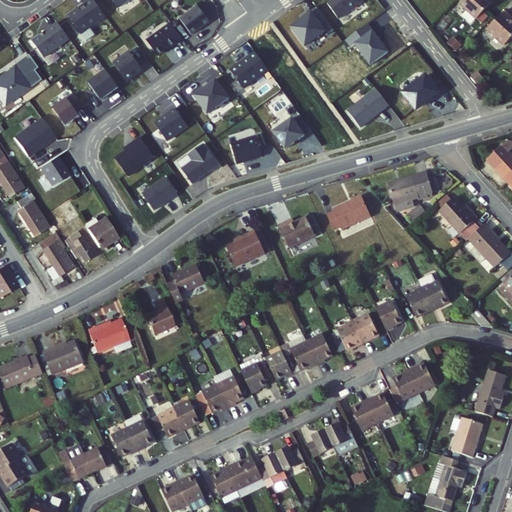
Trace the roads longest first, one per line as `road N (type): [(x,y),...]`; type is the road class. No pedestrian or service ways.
road 1 (residential): [(147,252),(91,169),(91,146),(253,16)]
road 2 (tertiary): [(147,252),(230,196),(437,136)]
road 3 (unknown): [(219,201),(147,83),(92,22),(47,0)]
road 4 (residential): [(193,448),(215,450),(310,414),(361,379),(369,363)]
road 5 (residential): [(193,448),(369,363)]
road 6 (residential): [(491,121),(395,0)]
road 7 (residential): [(369,363),(434,332),(511,342)]
road 8 (residential): [(81,511),(92,495),(193,448)]
